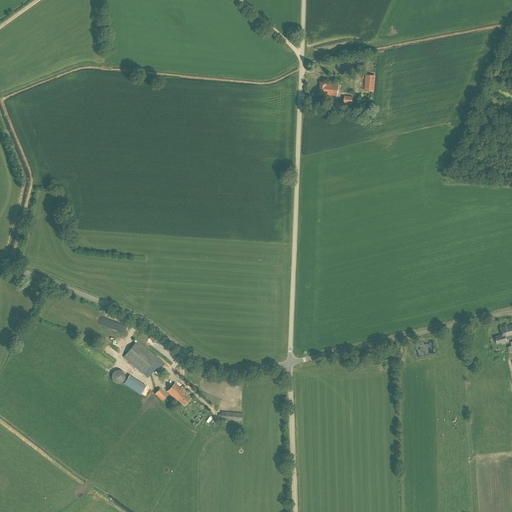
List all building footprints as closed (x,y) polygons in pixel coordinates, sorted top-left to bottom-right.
[(349,68),(349,60),(337,60),(337,68),(349,68)] [(374,92),(376,75),(365,74),(364,91),(374,92)] [(338,96),(339,85),(326,84),(326,83),(320,83),(319,95),(327,96),(327,95),(338,96)] [(511,324),(506,326),(500,327),(502,335),(495,337),(497,344),(507,341),(507,340),(506,337),(509,336),(510,336),(510,339),(511,338),(511,324)] [(128,332),(113,349),(151,381),(154,376),(147,370),(151,367),(158,372),(165,364),(128,332)] [(153,344),(156,341),(146,332),(142,337),(147,341),(148,339),(153,344)] [(167,348),(164,352),(171,359),(175,355),(167,348)] [(113,376),(113,377),(113,378),(114,378),(114,379),(115,380),(115,381),(116,382),(117,382),(118,383),(119,383),(120,383),(121,383),(122,383),(123,382),(124,381),(125,380),(125,379),(126,378),(126,377),(126,376),(126,375),(125,374),(125,373),(124,372),(123,371),(122,371),(121,370),(120,370),(119,370),(118,371),(117,371),(116,371),(115,372),(115,373),(114,374),(114,375),(113,376)] [(141,395),(146,386),(130,375),(124,384),(141,395)] [(182,389),(175,383),(167,392),(176,400),(177,399),(184,406),(190,399),(184,393),(185,392),(182,389)] [(163,401),(167,395),(160,388),(155,394),(163,401)] [(242,422),(243,413),(221,411),(220,420),(242,422)]
